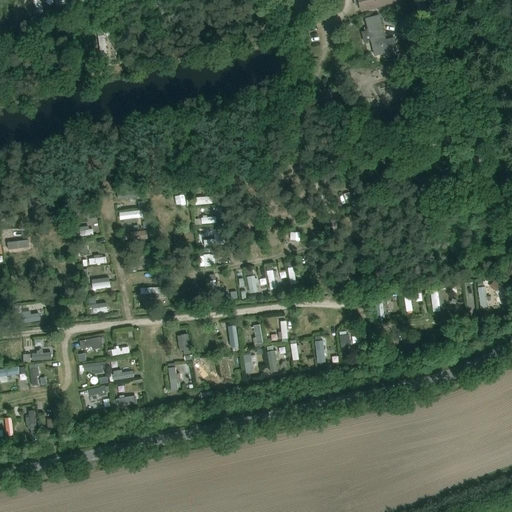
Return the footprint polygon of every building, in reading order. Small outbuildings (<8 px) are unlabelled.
[(377,8),(399,2),(405,0),(358,0),(354,1),(356,6),(360,5),(361,10),(377,6),(377,8)] [(42,14),(49,12),(47,4),(40,5),(42,14)] [(385,40),(379,15),(365,19),(368,29),(366,30),(366,32),(362,33),(364,42),(371,40),(374,56),(397,50),(394,38),(385,40)] [(428,64),(422,41),(411,44),(417,67),(428,64)] [(220,196),(204,197),(204,205),(220,204),(220,196)] [(126,209),(126,220),(150,220),(149,209),(126,209)] [(223,223),(222,214),(206,216),(207,225),(223,223)] [(209,238),(209,246),(220,246),(220,245),(230,245),(230,238),(209,238)] [(95,257),(95,265),(113,264),(113,257),(95,257)] [(213,265),(224,262),(222,257),(211,260),(213,265)] [(66,272),(79,272),(78,260),(65,261),(66,272)] [(292,267),(293,284),(301,283),(300,267),(292,267)] [(271,271),(276,291),(283,289),(279,269),(271,271)] [(256,291),(267,288),(263,275),(252,278),(256,291)] [(117,279),(98,279),(98,290),(117,290),(117,279)] [(490,286),(480,287),(483,310),(493,308),(490,286)] [(147,298),(155,298),(154,287),(147,288),(147,298)] [(436,312),(445,311),(444,292),(435,292),(436,312)] [(416,297),(409,298),(412,312),(419,311),(416,297)] [(100,316),(115,313),(114,303),(99,306),(100,316)] [(46,312),(31,311),(30,319),(45,320),(46,312)] [(294,328),(296,328),(296,322),(286,322),(287,340),(294,340),(294,328)] [(262,346),(270,345),(268,325),(260,326),(262,346)] [(220,353),(220,335),(212,335),(213,353),(220,353)] [(193,336),(185,338),(190,362),(199,360),(193,336)] [(346,337),(348,354),(356,353),(354,336),(346,337)] [(92,341),(94,352),(112,348),(110,337),(92,341)] [(331,365),(330,338),(322,338),(322,365),(331,365)] [(118,349),(119,357),(137,355),(136,347),(118,349)] [(38,352),(40,365),(61,362),(60,354),(51,355),(50,351),(38,352)] [(282,352),(274,353),(276,374),(284,374),(282,352)] [(253,374),(264,372),(260,353),(250,355),(253,374)] [(30,355),(30,365),(39,364),(38,354),(30,355)] [(85,364),(93,363),(92,355),(84,356),(85,364)] [(232,358),(222,361),(230,382),(239,379),(232,358)] [(207,360),(200,361),(201,368),(199,369),(201,381),(210,379),(207,360)] [(111,365),(90,365),(90,373),(111,374),(111,365)] [(30,367),(1,370),(2,384),(31,381),(30,367)] [(121,373),(121,381),(141,380),(141,372),(121,373)] [(88,398),(114,394),(113,388),(87,392),(88,398)] [(141,394),(124,396),(125,408),(142,406),(141,394)] [(116,399),(109,401),(111,407),(118,405),(116,399)] [(34,425),(42,425),(42,411),(34,412),(34,425)] [(19,418),(12,419),(14,438),(21,437),(19,418)] [(54,421),(54,430),(67,430),(67,420),(54,421)]
